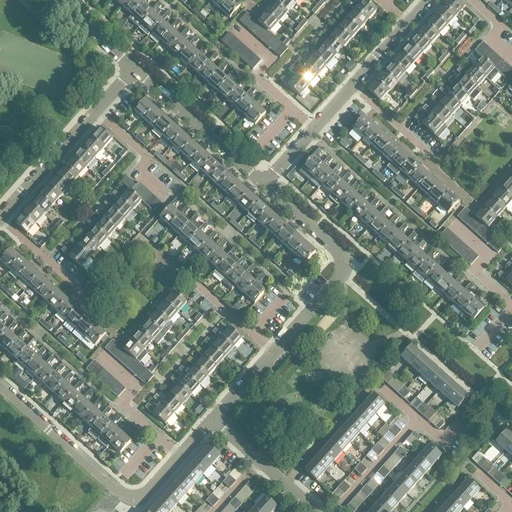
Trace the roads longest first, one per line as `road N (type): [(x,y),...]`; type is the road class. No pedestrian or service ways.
road 1 (residential): [(265,187),(337,251),(340,276),(212,420)]
road 2 (residential): [(212,420),(149,492),(124,498),(0,384)]
road 3 (residential): [(0,218),(132,69)]
road 4 (residential): [(132,69),(265,187)]
road 5 (residential): [(315,511),(212,420)]
road 6 (residential): [(265,187),(354,86)]
